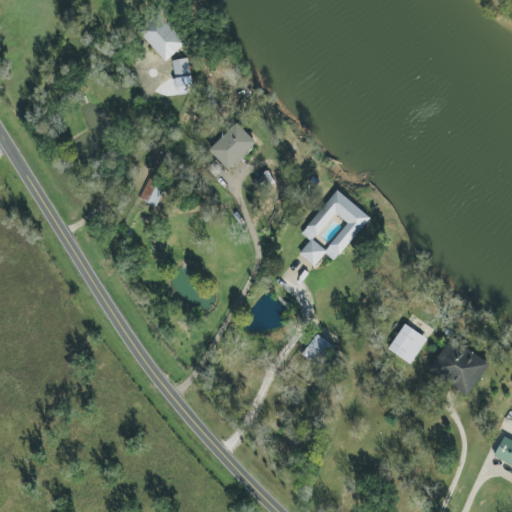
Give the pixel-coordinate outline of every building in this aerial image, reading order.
[(161,19),(143,36),(166,61),(185,44),(161,19)] [(174,59),(177,94),(187,93),(187,85),(191,85),(189,58),(174,59)] [(229,169),(257,142),(238,122),(210,149),(229,169)] [(156,206),(166,186),(149,177),(139,197),(156,206)] [(371,217),(337,190),(302,233),(311,240),(299,253),(315,266),(325,253),(335,261),(371,217)] [(428,339),(405,324),(388,348),(411,364),(428,339)] [(334,346),(317,333),(302,354),(319,366),(334,346)] [(431,371),(472,395),(490,363),(478,356),(475,360),(447,343),(431,371)] [(495,457),(511,463),(511,439),(503,436),(495,457)]
